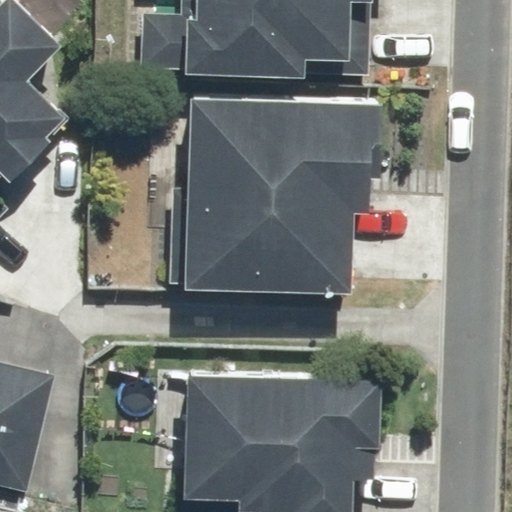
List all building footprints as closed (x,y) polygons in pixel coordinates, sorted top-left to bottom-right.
[(0,0),(0,207),(4,203),(0,199),(0,169),(6,176),(48,134),(44,130),(62,111),(25,76),(59,41),(17,0),(0,0)] [(141,10),(140,65),(181,66),(181,69),(300,72),(301,53),(345,54),(346,0),(180,0),(180,11),(141,10)] [(377,98),(188,93),(185,186),(171,185),(168,281),(181,281),(180,284),(349,288),(351,207),(364,207),(365,153),(376,153),(377,98)] [(0,482),(27,489),(55,373),(0,359),(0,482)] [(378,376),(186,371),(181,511),(349,511),(351,473),(372,473),(373,442),(376,442),(378,376)]
